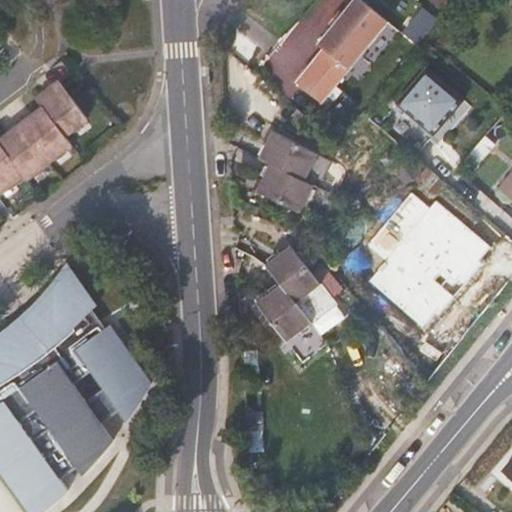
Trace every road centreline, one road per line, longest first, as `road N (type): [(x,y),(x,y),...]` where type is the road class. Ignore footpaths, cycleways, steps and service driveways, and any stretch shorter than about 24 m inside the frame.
road 1 (residential): [(200,394),(195,211)]
road 2 (residential): [(189,129),(143,150),(57,215)]
road 3 (residential): [(57,215),(195,211)]
road 4 (residential): [(189,129),(181,0)]
road 5 (residential): [(218,511),(203,465),(200,394)]
